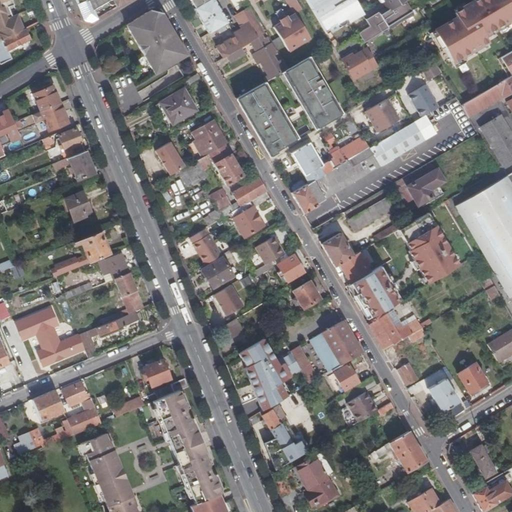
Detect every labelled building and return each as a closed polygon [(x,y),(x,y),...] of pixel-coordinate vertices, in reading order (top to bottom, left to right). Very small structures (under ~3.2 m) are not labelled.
[(0,0),(0,38),(21,28),(22,28),(16,13),(10,16),(6,5),(12,3),(10,0),(0,0)] [(75,0),(83,19),(91,20),(95,18),(92,9),(107,1),(109,4),(114,4),(115,6),(125,0),(75,0)] [(193,7),(207,32),(211,29),(214,28),(225,21),(213,0),(190,0),(194,6),(193,7)] [(247,1),(246,0),(230,0),(236,8),(247,1)] [(300,8),(294,0),(286,0),(294,12),(300,8)] [(354,13),(355,12),(355,11),(356,10),(355,9),(355,8),(356,8),(351,0),(304,0),(320,27),(324,25),(326,30),(335,25),(333,21),(334,20),(334,21),(335,22),(336,22),(338,22),(339,22),(340,21),(341,20),(341,19),(341,18),(341,17),(342,16),(344,20),(351,16),(349,12),(350,12),(350,13),(351,13),(352,13),(353,13),(354,13)] [(376,0),(379,4),(382,2),(385,7),(364,20),(368,27),(357,34),(363,43),(387,29),(388,30),(412,16),(404,2),(405,0),(376,0)] [(511,0),(474,0),(464,6),(452,13),(455,18),(428,34),(438,50),(443,47),(455,68),(465,60),(461,54),(486,40),(484,37),(482,34),(507,20),(511,16),(511,0)] [(451,10),(452,13),(464,6),(462,3),(451,10)] [(246,19),(256,35),(260,33),(262,32),(246,5),(232,15),(238,24),(246,19)] [(172,42),(181,57),(185,54),(163,16),(147,11),(126,23),(155,72),(162,68),(154,53),(172,42)] [(272,25),(287,49),(308,36),(294,12),(286,17),(279,21),(272,25)] [(214,46),(221,56),(225,54),(234,49),(239,45),(249,40),(254,37),(256,35),(246,19),(238,24),(239,27),(231,32),(233,35),(214,46)] [(507,20),(482,34),(484,37),(508,23),(507,20)] [(225,21),(214,28),(218,34),(229,28),(225,21)] [(21,28),(0,38),(0,62),(9,58),(5,50),(27,38),(21,28)] [(254,37),(249,40),(255,50),(252,51),(257,60),(259,59),(270,77),(276,74),(288,67),(282,58),(276,62),(270,54),(274,51),(264,35),(262,37),(260,33),(256,35),(254,37)] [(162,68),(181,57),(172,42),(154,53),(162,68)] [(234,49),(225,54),(228,60),(243,52),(239,45),(234,49)] [(377,65),(367,48),(353,57),(351,55),(342,61),(354,80),(377,65)] [(511,48),(500,56),(510,74),(511,72),(511,48)] [(278,75),(311,130),(340,113),(307,58),(278,75)] [(439,71),(432,59),(396,80),(403,91),(439,71)] [(459,104),(466,116),(502,96),(503,97),(511,91),(511,72),(510,74),(459,104)] [(235,100),(268,155),(297,138),(264,83),(235,100)] [(31,93),(38,111),(57,102),(50,85),(31,93)] [(182,88),(159,102),(168,117),(172,124),(195,110),(182,88)] [(385,97),(363,110),(375,131),(397,118),(385,97)] [(435,133),(464,119),(455,98),(425,112),(435,133)] [(57,102),(38,111),(30,114),(33,121),(41,118),(46,130),(65,122),(57,102)] [(168,117),(159,102),(154,105),(163,120),(168,117)] [(511,138),(498,115),(479,126),(501,163),(511,157),(511,138)] [(17,119),(12,121),(14,128),(20,125),(17,119)] [(364,148),(343,160),(307,182),(289,192),(301,212),(316,203),(315,202),(423,137),(413,119),(364,148)] [(187,145),(195,159),(196,159),(207,152),(222,143),(209,120),(190,131),(195,140),(187,145)] [(56,134),(65,157),(82,150),(73,128),(56,134)] [(48,135),(40,138),(43,145),(51,142),(48,135)] [(331,157),(339,153),(343,160),(364,148),(359,140),(353,144),(351,142),(338,150),(338,149),(330,154),(331,157)] [(169,175),(183,166),(168,141),(154,150),(169,175)] [(343,160),(339,153),(331,157),(321,164),(316,156),(311,147),(307,141),(290,152),(307,182),(343,160)] [(207,152),(196,159),(202,169),(212,163),(224,184),(241,174),(229,153),(228,153),(222,143),(207,152)] [(311,147),(316,156),(320,154),(314,145),(311,147)] [(91,172),(82,150),(65,157),(68,164),(74,179),(91,172)] [(57,168),(68,164),(65,157),(55,161),(57,168)] [(435,167),(405,185),(416,204),(432,194),(429,189),(443,180),(435,167)] [(511,171),(454,205),(507,297),(511,294),(511,171)] [(239,205),(248,200),(265,190),(257,176),(230,191),(238,204),(239,205)] [(230,203),(221,187),(208,194),(217,210),(230,203)] [(80,191),(62,198),(71,221),(80,217),(79,214),(88,210),(80,191)] [(385,196),(345,220),(351,232),(392,207),(385,196)] [(238,204),(228,210),(243,236),(262,225),(248,200),(239,205),(238,204)] [(378,238),(401,225),(398,220),(372,235),(375,240),(378,238)] [(457,266),(435,222),(401,238),(422,282),(457,266)] [(219,254),(203,227),(188,236),(191,242),(203,263),(219,254)] [(97,231),(71,241),(73,244),(78,242),(86,262),(107,253),(97,231)] [(337,262),(351,254),(338,232),(319,242),(332,265),(337,262)] [(253,245),(263,263),(268,260),(273,257),(282,252),(276,242),(278,241),(273,234),(253,245)] [(467,242),(462,234),(454,239),(458,247),(467,242)] [(474,254),(467,242),(458,247),(465,259),(474,254)] [(236,261),(241,258),(234,245),(228,248),(236,261)] [(282,252),(273,257),(276,263),(275,264),(278,269),(275,271),(279,277),(282,275),(286,281),(302,271),(291,253),(290,254),(287,249),(282,252)] [(337,262),(349,282),(368,271),(364,265),(366,264),(362,256),(360,257),(356,251),(351,254),(337,262)] [(103,258),(111,278),(112,278),(127,272),(118,252),(103,258)] [(220,256),(199,268),(210,287),(231,275),(220,256)] [(0,262),(0,270),(10,266),(8,259),(0,262)] [(58,274),(77,266),(74,259),(55,267),(58,274)] [(263,263),(255,267),(258,273),(271,265),(268,260),(263,263)] [(394,270),(380,278),(390,295),(405,287),(394,270)] [(127,272),(112,278),(127,312),(129,311),(141,306),(127,272)] [(60,294),(62,299),(100,282),(101,282),(99,278),(60,294)] [(390,295),(380,278),(364,288),(374,305),(390,295)] [(308,280),(292,290),(295,297),(291,299),(293,304),(298,301),(302,307),(318,297),(308,280)] [(228,283),(211,293),(223,314),(240,304),(228,283)] [(491,284),(483,289),(488,297),(496,293),(491,284)] [(0,318),(9,316),(4,301),(0,302),(0,318)] [(105,336),(111,333),(110,329),(119,325),(133,319),(129,311),(127,312),(115,318),(92,327),(95,334),(102,331),(105,336)] [(383,312),(366,322),(382,349),(419,326),(414,319),(394,330),(383,312)] [(235,316),(233,318),(223,324),(220,325),(228,338),(242,329),(235,316)] [(360,351),(341,319),(320,331),(339,363),(360,351)] [(382,349),(386,356),(424,333),(419,326),(382,349)] [(511,332),(509,327),(485,342),(495,359),(511,348),(511,332)] [(95,355),(84,331),(77,334),(79,340),(87,358),(95,355)] [(77,334),(58,342),(61,348),(79,340),(77,334)] [(256,397),(262,408),(268,405),(289,392),(281,379),(297,370),(298,372),(300,370),(297,366),(291,355),(288,350),(274,359),(263,340),(238,355),(244,365),(242,366),(249,382),(253,390),(256,397)] [(308,381),(316,377),(297,345),(288,350),(291,355),(297,366),(300,370),(302,374),(307,382),(308,381)] [(160,359),(142,367),(143,372),(141,373),(144,378),(146,377),(149,385),(167,377),(160,359)] [(346,362),(332,371),(342,389),(357,381),(346,362)] [(467,391),(484,381),(472,362),(455,372),(467,391)] [(406,363),(394,370),(403,385),(415,378),(406,363)] [(172,390),(176,389),(185,385),(182,377),(169,382),(172,390)] [(426,387),(440,410),(456,400),(442,377),(426,387)] [(83,393),(79,381),(60,389),(66,406),(79,400),(84,410),(65,418),(71,433),(99,421),(86,392),(83,393)] [(36,420),(38,419),(61,410),(52,389),(29,398),(26,400),(28,405),(32,404),(35,412),(33,413),(36,420)] [(217,492),(219,491),(218,488),(215,480),(214,480),(212,474),(210,474),(205,464),(207,463),(188,416),(186,417),(182,408),(184,406),(181,401),(181,399),(178,392),(176,389),(172,390),(150,400),(193,502),(217,492)] [(355,420),(375,408),(363,390),(344,401),(345,404),(355,420)] [(111,407),(114,416),(143,404),(139,395),(111,407)] [(268,405),(262,408),(260,409),(258,411),(268,428),(284,418),(277,404),(270,408),(268,405)] [(316,421),(309,409),(304,412),(310,424),(316,421)] [(13,443),(17,453),(39,443),(41,446),(71,433),(65,419),(60,421),(64,430),(62,431),(60,426),(53,429),(55,434),(41,440),(35,427),(16,436),(18,441),(13,443)] [(466,449),(467,449),(477,443),(486,438),(477,424),(458,436),(466,449)] [(404,471),(423,459),(406,430),(387,442),(404,471)] [(109,511),(136,511),(137,511),(134,504),(135,504),(125,480),(124,481),(117,464),(118,463),(108,440),(107,440),(103,432),(79,441),(109,511)] [(483,442),(479,445),(483,453),(488,450),(483,442)] [(477,443),(467,449),(483,476),(493,470),(477,443)] [(374,450),(379,459),(388,453),(383,445),(374,450)] [(314,503),(333,493),(323,477),(311,456),(293,467),(302,483),(304,482),(308,490),(302,494),(309,506),(314,503)] [(477,484),(468,489),(480,510),(511,491),(511,476),(511,474),(511,473),(511,468),(505,472),(479,487),(477,484)] [(368,481),(373,490),(391,479),(387,471),(368,481)] [(405,501),(411,511),(421,511),(436,503),(428,488),(405,501)] [(184,505),(187,511),(224,511),(217,492),(193,502),(184,505)] [(333,493),(314,503),(316,505),(334,495),(333,493)] [(453,511),(445,498),(436,503),(421,511),(453,511)]
